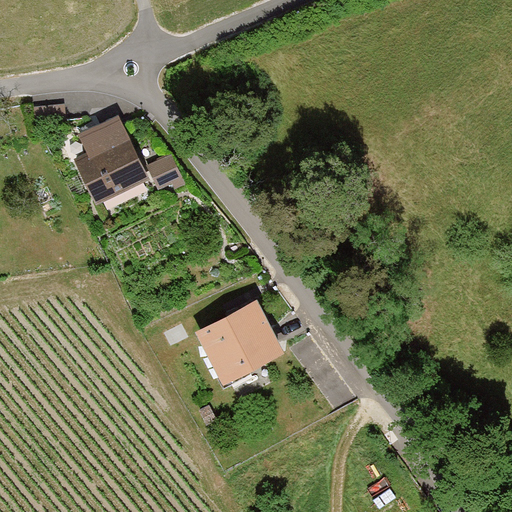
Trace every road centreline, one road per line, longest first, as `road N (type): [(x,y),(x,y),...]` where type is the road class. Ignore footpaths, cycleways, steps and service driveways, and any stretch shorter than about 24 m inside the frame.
road 1 (residential): [(154,62),(458,511)]
road 2 (residential): [(303,0),(154,62)]
road 3 (unclassified): [(154,62),(0,91)]
